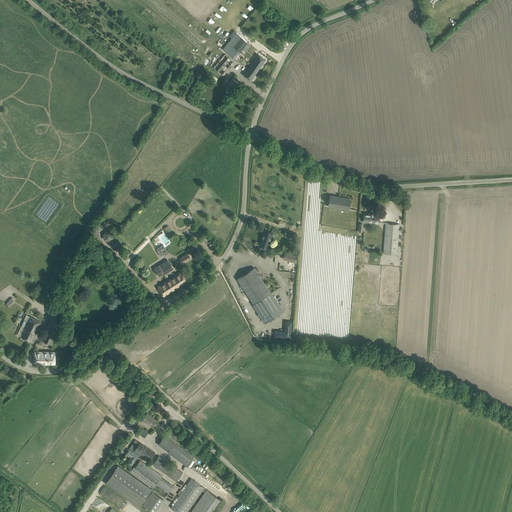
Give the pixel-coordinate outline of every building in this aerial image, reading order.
[(234,58),(248,42),(236,32),(223,49),(234,58)] [(222,75),(234,61),(224,54),(214,66),(213,64),(211,66),(222,75)] [(258,54),(250,66),(254,69),(256,67),(259,69),(265,60),(258,54)] [(251,80),(259,69),(256,67),(254,69),(250,66),(243,75),(251,80)] [(232,93),(239,83),(233,78),(225,88),(232,93)] [(328,206),(348,209),(350,199),(330,195),(328,206)] [(371,222),(371,214),(364,213),(363,222),(371,222)] [(379,214),(371,214),(371,222),(378,223),(379,214)] [(397,254),(399,229),(399,224),(386,223),(385,228),(383,253),(397,254)] [(272,233),(269,232),(264,230),(259,245),(267,248),(272,233)] [(74,241),(78,235),(73,232),(69,238),(74,241)] [(163,245),(156,249),(161,256),(164,254),(165,255),(168,253),(163,245)] [(187,253),(180,258),(183,263),(191,258),(187,253)] [(283,260),(293,263),(295,257),(286,254),(283,260)] [(167,260),(153,269),(158,277),(163,274),(163,275),(173,269),(167,260)] [(237,279),(240,283),(265,321),(282,310),(254,268),(237,279)] [(187,281),(184,277),(181,272),(158,287),(161,292),(163,296),(187,281)] [(46,331),(55,334),(60,322),(65,311),(56,307),(46,331)] [(40,322),(36,320),(26,315),(24,320),(28,322),(26,325),(23,324),(17,335),(31,341),(40,322)] [(292,322),(286,322),(286,332),(275,331),(275,337),(291,338),(292,322)] [(51,344),(55,336),(55,334),(46,331),(42,340),(51,344)] [(55,352),(39,352),(39,347),(34,347),(35,352),(35,363),(55,364),(55,352)] [(152,426),(156,419),(147,413),(142,419),(152,426)] [(141,428),(138,433),(145,437),(148,432),(141,428)] [(193,459),(163,437),(158,444),(187,466),(193,459)] [(155,453),(140,442),(133,451),(142,457),(144,455),(150,459),(155,453)] [(129,449),(126,454),(130,457),(127,462),(132,465),(138,456),(129,449)] [(159,455),(153,464),(176,481),(183,472),(176,468),(177,465),(173,462),(172,465),(159,455)] [(134,466),(130,472),(153,489),(153,490),(164,498),(174,486),(162,477),(162,475),(140,460),(136,466),(134,466)] [(151,489),(117,465),(105,483),(139,507),(151,489)] [(234,511),(236,510),(191,478),(183,490),(181,489),(177,494),(179,495),(170,508),(176,511),(186,511),(202,490),(205,492),(190,511),(234,511)] [(155,511),(164,500),(152,491),(142,504),(153,511),(155,511)] [(238,502),(246,510),(252,504),(243,496),(238,502)]
